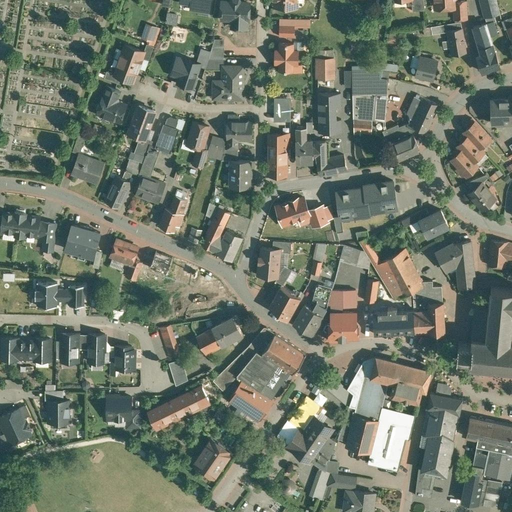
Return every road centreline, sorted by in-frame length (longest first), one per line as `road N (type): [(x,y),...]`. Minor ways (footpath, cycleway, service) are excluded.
road 1 (residential): [(0,184),(61,195),(238,280)]
road 2 (residential): [(157,388),(149,353),(133,333),(79,322),(0,322)]
road 3 (residential): [(208,511),(323,356)]
road 4 (residential): [(437,359),(480,285),(480,222)]
road 5 (residential): [(267,198),(283,187),(404,170)]
road 6 (residential): [(137,92),(193,110),(262,112)]
